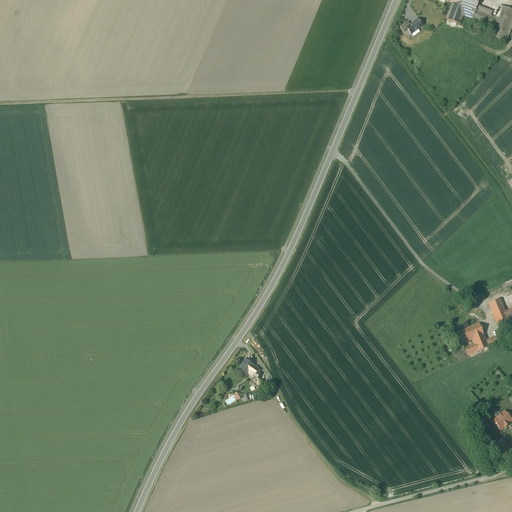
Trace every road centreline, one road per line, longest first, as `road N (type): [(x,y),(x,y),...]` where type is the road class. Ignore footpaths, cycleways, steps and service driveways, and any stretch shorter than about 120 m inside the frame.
road 1 (secondary): [(388,0),(264,290),(177,418),(129,511)]
road 2 (unclassified): [(341,511),(511,467)]
road 3 (track): [(371,504),(337,485),(271,392)]
